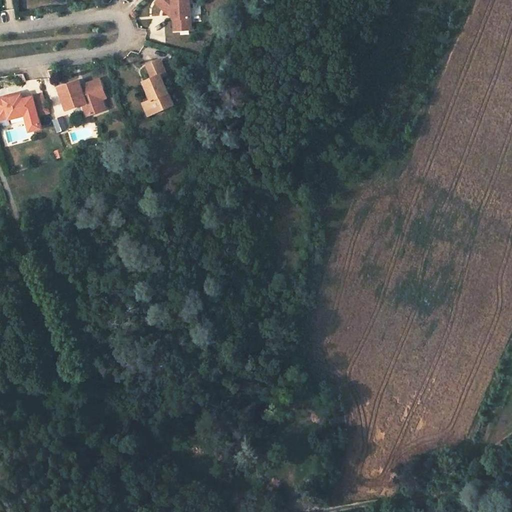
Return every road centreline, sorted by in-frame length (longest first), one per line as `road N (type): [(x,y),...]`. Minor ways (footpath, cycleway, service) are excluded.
road 1 (residential): [(0,32),(113,17),(124,20),(130,38),(112,51),(0,66)]
road 2 (track): [(511,435),(420,497),(259,511)]
road 3 (track): [(249,511),(225,501),(122,360)]
